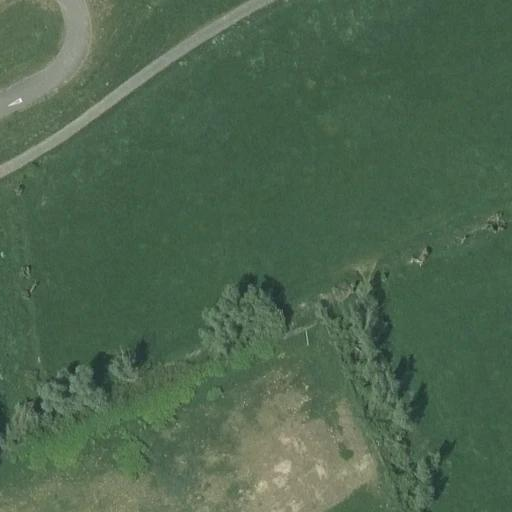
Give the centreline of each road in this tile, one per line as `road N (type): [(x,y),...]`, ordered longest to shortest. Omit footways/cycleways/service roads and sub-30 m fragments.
road 1 (unclassified): [(261,0),(0,170)]
road 2 (unclassified): [(70,0),(77,26),(71,57),(56,76),(0,104)]
